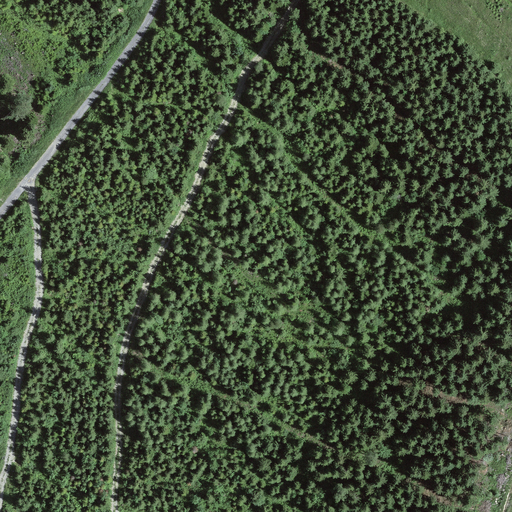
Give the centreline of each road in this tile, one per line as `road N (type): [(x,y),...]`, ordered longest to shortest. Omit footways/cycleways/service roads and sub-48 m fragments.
road 1 (track): [(298,0),(246,68),(144,288),(118,374),(114,511)]
road 2 (track): [(153,0),(107,76),(0,210)]
